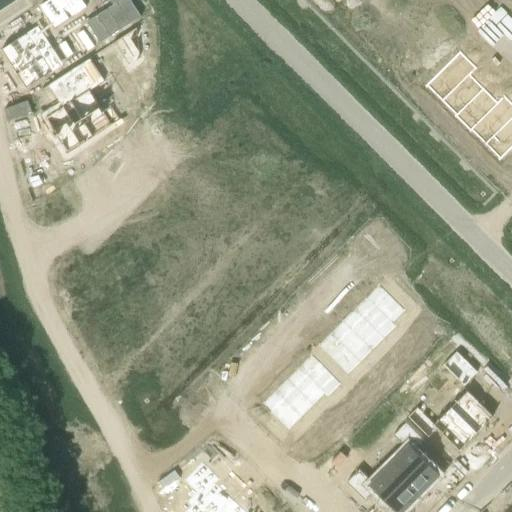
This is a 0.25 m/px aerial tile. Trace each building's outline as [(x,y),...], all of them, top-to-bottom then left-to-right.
[(85,0),(48,0),(41,5),(54,25),(87,3),(85,0)] [(129,0),(122,0),(87,23),(100,43),(141,17),(129,0)] [(38,26),(0,50),(0,52),(25,91),(52,74),(43,60),(55,53),(38,26)] [(137,28),(109,46),(124,69),(139,60),(137,28)] [(490,36),(483,43),(492,52),(499,45),(490,36)] [(500,45),(493,52),(502,61),(509,54),(500,45)] [(454,58),(425,87),(441,103),(470,74),(454,58)] [(88,60),(46,87),(64,115),(47,125),(67,155),(112,125),(90,91),(103,83),(88,60)] [(470,75),(441,104),(454,117),(455,117),(456,118),(484,89),(470,75)] [(485,89),(456,118),(470,132),(499,103),(485,89)] [(511,115),(499,103),(471,132),(477,138),(484,146),(511,118),(511,115)] [(511,118),(485,146),(499,161),(511,148),(511,118)] [(249,126),(238,137),(248,147),(247,148),(264,164),(250,178),(277,204),(288,193),(292,197),(306,182),(249,126)] [(207,168),(197,178),(254,235),(269,220),(265,216),(277,204),(250,178),(235,193),(218,177),(217,178),(207,168)] [(197,178),(191,185),(201,195),(196,200),(212,216),(197,232),(223,258),(235,246),(239,250),(254,235),(197,178)] [(154,222),(143,232),(145,234),(200,289),(215,274),(211,270),(223,258),(197,232),(181,247),(165,231),(164,232),(154,222)] [(145,234),(137,242),(145,251),(143,252),(160,269),(143,286),(144,287),(158,300),(170,312),(182,300),(185,304),(200,289),(145,234)] [(102,271),(71,302),(87,318),(91,314),(104,327),(144,287),(143,286),(131,273),(118,287),(102,271)] [(373,280),(360,292),(388,319),(400,307),(373,280)] [(144,287),(104,327),(118,341),(110,349),(112,351),(110,353),(121,364),(123,362),(125,364),(157,332),(141,317),(158,300),(144,287)] [(360,292),(349,304),(376,331),(387,320),(360,292)] [(348,304),(337,316),(364,343),(376,332),(348,304)] [(337,316),(325,328),(352,355),(364,343),(337,316)] [(410,327),(403,334),(409,341),(416,334),(410,327)] [(325,328),(312,340),(340,368),(352,355),(325,328)] [(403,334),(396,341),(402,348),(409,341),(403,334)] [(391,347),(384,354),(390,360),(397,353),(391,347)] [(304,349),(292,361),(319,388),(331,376),(304,349)] [(457,351),(443,366),(464,387),(478,373),(457,351)] [(379,358),(372,365),(379,372),(386,364),(379,358)] [(292,361),(280,373),(307,400),(319,388),(292,361)] [(368,370),(361,378),(367,384),(374,377),(368,370)] [(280,373),(268,385),(296,412),(307,400),(280,373)] [(268,385),(256,398),(283,425),(295,412),(268,385)] [(472,389),(452,410),(477,435),(498,415),(472,389)] [(342,396),(334,403),(341,410),(348,402),(342,396)] [(334,403),(327,411),(334,417),(341,410),(334,403)] [(414,408),(405,417),(428,439),(436,431),(459,453),(477,435),(452,410),(434,428),(414,408)] [(407,449),(390,466),(416,492),(422,486),(424,488),(437,476),(414,453),(425,442),(406,423),(393,436),(407,449)] [(322,424),(315,431),(322,438),(329,431),(322,424)] [(315,432),(308,439),(314,445),(321,438),(315,432)] [(202,463),(183,482),(195,493),(187,502),(192,507),(187,511),(220,511),(232,501),(215,484),(220,480),(202,463)] [(359,470),(347,483),(366,502),(377,491),(397,511),(401,511),(412,501),(410,498),(416,492),(390,466),(373,484),(359,470)] [(243,511),(232,501),(220,511),(243,511)]
